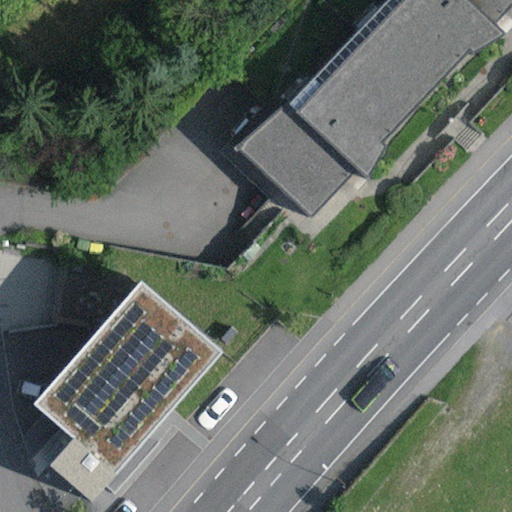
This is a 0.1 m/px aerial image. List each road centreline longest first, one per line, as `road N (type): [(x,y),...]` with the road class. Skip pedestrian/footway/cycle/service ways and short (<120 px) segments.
road 1 (primary): [(511,216),(241,511)]
road 2 (unknown): [(0,199),(158,220),(212,190)]
road 3 (residential): [(0,374),(33,511)]
